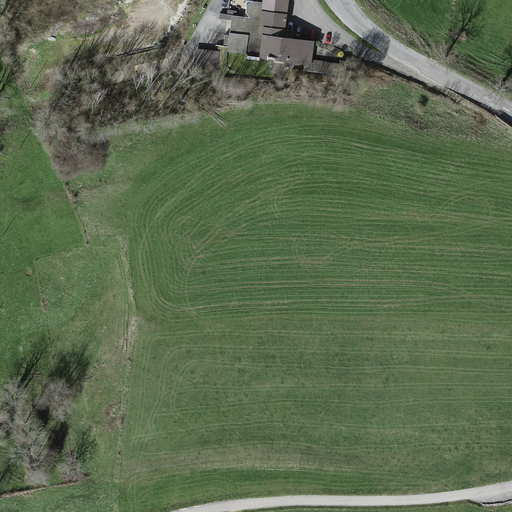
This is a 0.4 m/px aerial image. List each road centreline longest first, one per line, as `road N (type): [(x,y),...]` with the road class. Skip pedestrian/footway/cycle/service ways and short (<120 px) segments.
road 1 (track): [(511,485),(189,511)]
road 2 (primary): [(340,0),(382,42),(511,112)]
